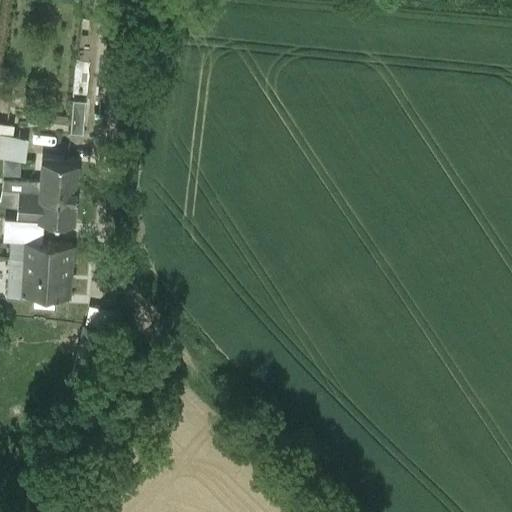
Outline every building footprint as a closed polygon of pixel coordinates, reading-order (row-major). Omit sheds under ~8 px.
[(86,129),(86,97),(73,97),(73,129),(86,129)] [(0,152),(27,156),(30,133),(15,131),(16,121),(0,119),(0,152)] [(79,162),(41,160),(39,191),(20,190),(17,236),(25,237),(43,239),(44,221),(74,222),(79,162)] [(17,236),(12,236),(11,295),(21,296),(23,290),(25,237),(17,236)] [(73,242),(44,239),(43,239),(25,237),(23,290),(69,294),(73,242)] [(95,326),(83,325),(80,351),(93,352),(95,326)]
